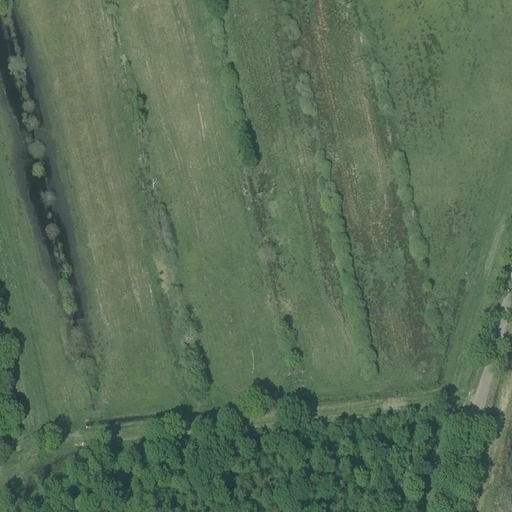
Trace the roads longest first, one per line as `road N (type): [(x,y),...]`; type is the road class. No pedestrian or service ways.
road 1 (track): [(1,449),(482,402)]
road 2 (unclassified): [(457,511),(511,300)]
